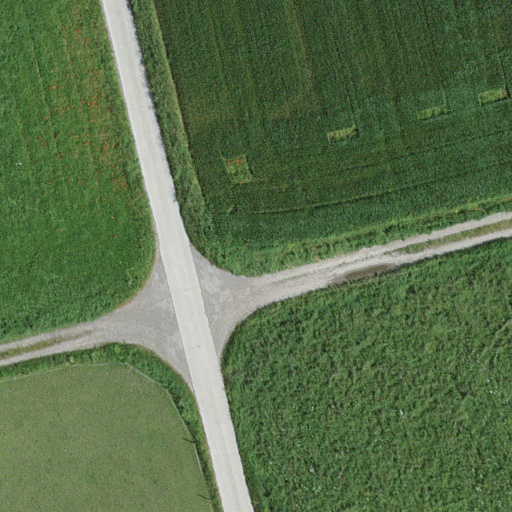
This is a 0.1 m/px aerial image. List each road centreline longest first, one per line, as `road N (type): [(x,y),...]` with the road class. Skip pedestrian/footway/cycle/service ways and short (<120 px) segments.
road 1 (track): [(511,216),(0,349)]
road 2 (unclassified): [(110,0),(235,511)]
